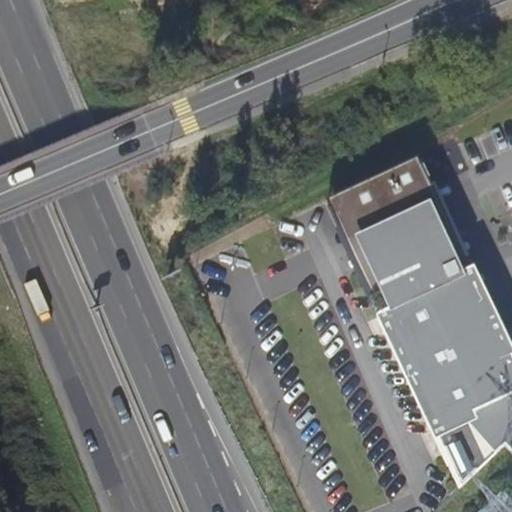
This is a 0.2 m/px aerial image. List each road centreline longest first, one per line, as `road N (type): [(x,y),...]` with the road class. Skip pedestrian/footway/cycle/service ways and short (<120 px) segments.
road 1 (motorway): [(215,511),(1,0)]
road 2 (unknown): [(472,194),(456,163),(432,155),(327,190),(317,209),(445,511)]
road 3 (motorway): [(0,168),(144,511)]
road 4 (tertiary): [(466,0),(178,119)]
road 5 (tertiary): [(0,196),(178,119)]
